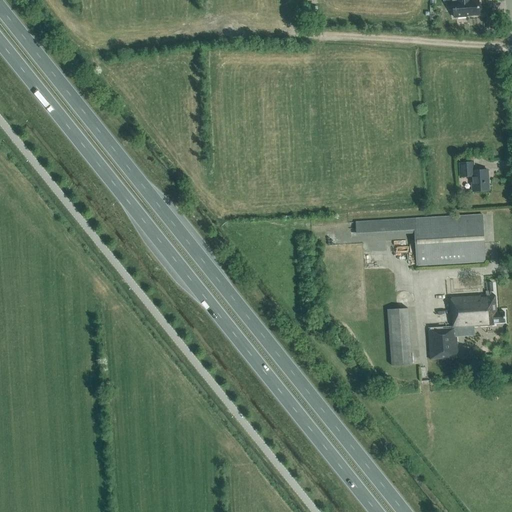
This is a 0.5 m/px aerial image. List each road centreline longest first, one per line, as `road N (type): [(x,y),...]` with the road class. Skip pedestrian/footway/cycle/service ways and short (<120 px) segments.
road 1 (trunk): [(403,511),(0,9)]
road 2 (trunk): [(0,44),(375,511)]
